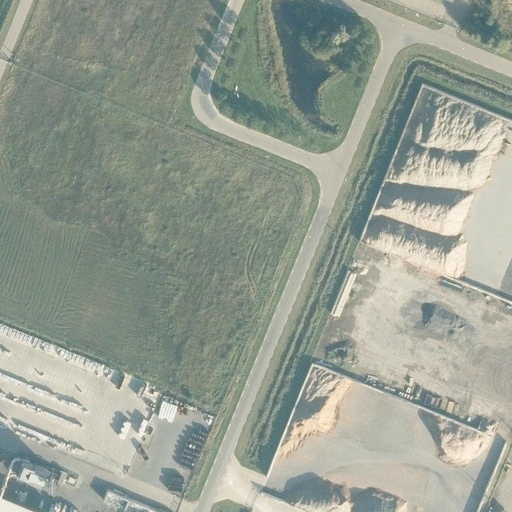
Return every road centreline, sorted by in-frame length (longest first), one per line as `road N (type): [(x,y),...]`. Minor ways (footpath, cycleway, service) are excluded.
road 1 (unclassified): [(202,511),(335,176)]
road 2 (unclassified): [(234,0),(196,108),(335,176)]
road 3 (unclassified): [(335,176),(395,27)]
road 4 (unclassified): [(511,73),(395,27)]
